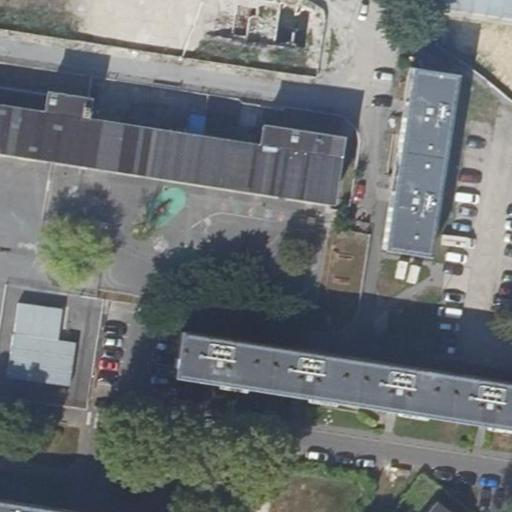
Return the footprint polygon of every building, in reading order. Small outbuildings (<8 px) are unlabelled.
[(428,256),(453,73),(408,67),(383,250),(428,256)] [(86,116),(88,100),(63,97),(0,87),(0,150),(329,200),(339,138),(259,126),(257,142),(253,141),(254,136),(235,133),(234,139),(86,116)] [(73,384),(77,340),(63,339),(65,306),(15,302),(10,379),(73,384)] [(511,383),(181,331),(174,376),(511,429),(511,383)] [(71,511),(0,501),(0,511),(71,511)] [(446,511),(433,502),(424,511),(446,511)]
